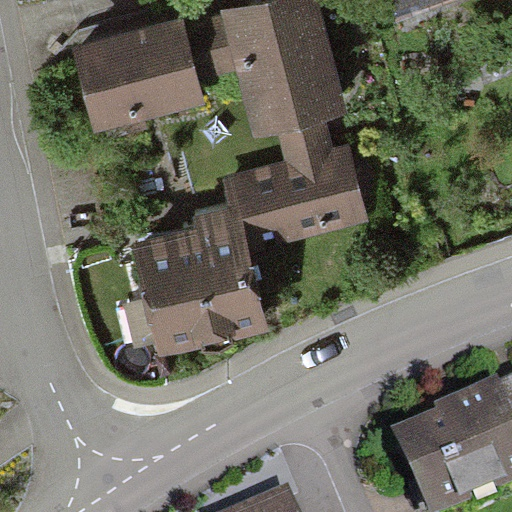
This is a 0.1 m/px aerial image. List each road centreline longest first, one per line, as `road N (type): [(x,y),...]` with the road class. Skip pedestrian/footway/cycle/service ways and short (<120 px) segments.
road 1 (unclassified): [(98,492),(272,387),(511,291)]
road 2 (residential): [(98,492),(55,402),(0,178)]
